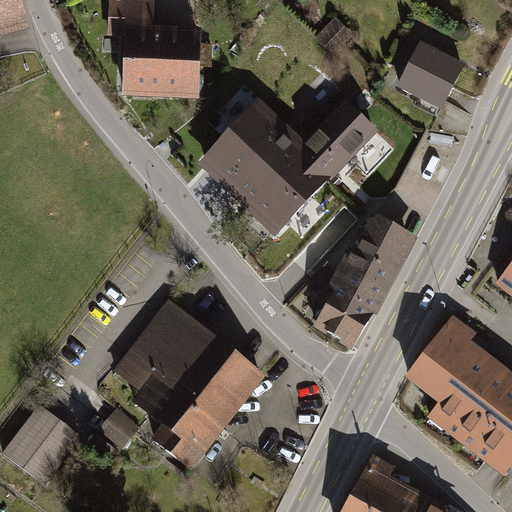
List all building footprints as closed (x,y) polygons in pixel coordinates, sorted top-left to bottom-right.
[(0,0),(0,44),(28,37),(17,0),(0,0)] [(124,41),(123,108),(201,109),(203,38),(155,37),(156,1),(113,0),(108,0),(108,41),(124,41)] [(335,21),(316,39),(334,57),(353,39),(335,21)] [(400,86),(443,108),(463,68),(420,46),(400,86)] [(200,166),(274,238),(374,136),(347,109),(310,147),(263,101),(200,166)] [(317,325),(353,348),(376,312),(394,275),(390,273),(409,238),(377,222),(360,256),(357,254),(336,287),(339,289),(317,325)] [(136,349),(233,424),(264,384),(167,309),(136,349)] [(441,440),(503,488),(511,474),(511,377),(471,346),(476,339),(456,324),(406,387),(454,424),(441,440)] [(204,461),(233,424),(136,349),(115,376),(142,397),(132,411),(162,434),(151,449),(186,477),(197,463),(200,466),(204,461)] [(4,460),(45,489),(80,440),(40,411),(4,460)] [(139,428),(118,411),(101,432),(122,449),(139,428)] [(341,511),(403,511),(415,491),(388,476),(394,464),(374,453),(341,511)] [(403,511),(434,511),(430,510),(435,501),(415,491),(403,511)]
